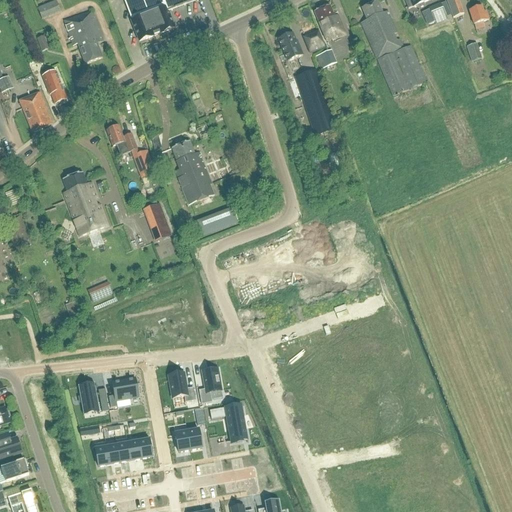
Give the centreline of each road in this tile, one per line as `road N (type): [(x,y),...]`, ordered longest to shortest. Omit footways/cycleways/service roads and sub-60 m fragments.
road 1 (residential): [(237,349),(204,254),(287,221),(292,210),(234,28)]
road 2 (tertiary): [(0,173),(113,88),(234,28)]
road 3 (residential): [(321,511),(250,348)]
road 4 (unknown): [(63,126),(103,166),(135,246)]
road 5 (residential): [(11,377),(58,511)]
road 6 (residential): [(250,348),(382,301)]
road 7 (residential): [(11,377),(147,359)]
road 8 (residential): [(171,488),(147,359)]
